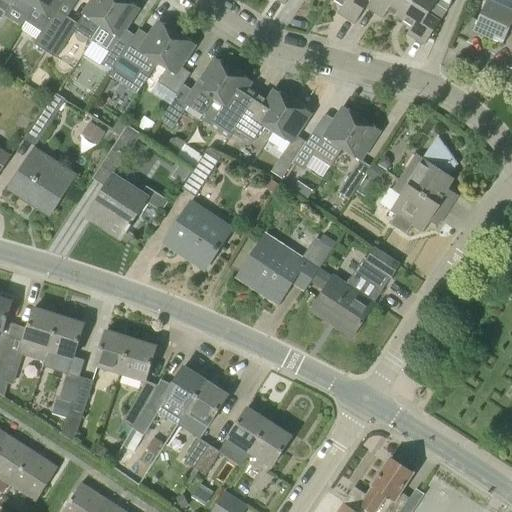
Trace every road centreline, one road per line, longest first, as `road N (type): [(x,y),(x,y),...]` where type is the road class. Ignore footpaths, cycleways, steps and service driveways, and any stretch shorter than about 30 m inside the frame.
road 1 (tertiary): [(371,398),(162,301),(0,249)]
road 2 (residential): [(511,189),(371,398)]
road 3 (residential): [(431,86),(292,49),(206,0)]
road 4 (tertiary): [(511,494),(371,398)]
road 5 (residential): [(300,511),(371,398)]
